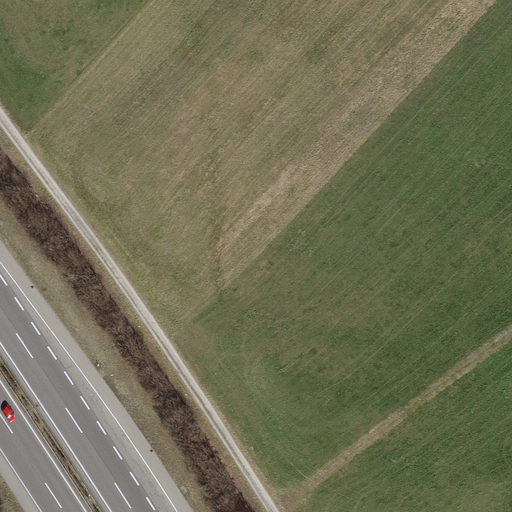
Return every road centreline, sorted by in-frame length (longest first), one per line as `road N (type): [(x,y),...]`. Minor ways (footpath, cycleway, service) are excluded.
road 1 (track): [(275,511),(0,110)]
road 2 (track): [(511,328),(275,511)]
road 3 (motorway): [(133,511),(0,307)]
